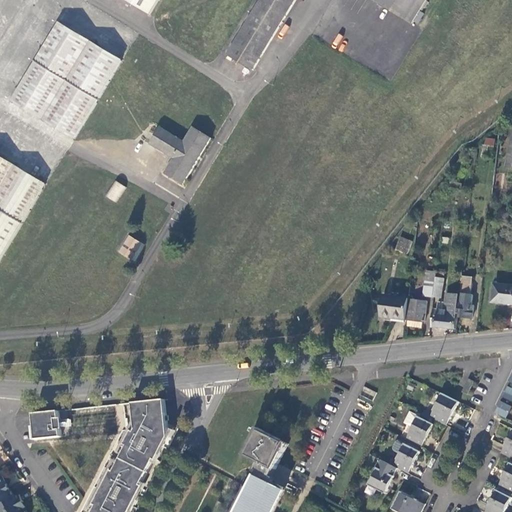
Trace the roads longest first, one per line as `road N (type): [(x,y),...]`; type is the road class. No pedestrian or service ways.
road 1 (secondary): [(507,340),(222,372)]
road 2 (secondary): [(194,375),(63,390),(0,388)]
road 3 (residential): [(438,511),(488,417),(509,363),(507,340)]
road 4 (residential): [(0,406),(3,423),(66,511)]
